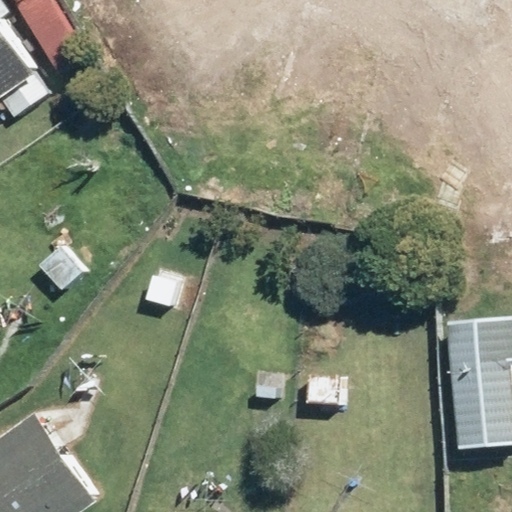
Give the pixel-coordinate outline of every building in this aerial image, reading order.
[(0,0),(0,120),(19,106),(27,117),(63,91),(53,77),(64,69),(13,0),(0,0)] [(74,0),(48,0),(36,8),(79,76),(110,56),(74,0)] [(319,0),(162,0),(213,73),(319,0)] [(421,0),(420,8),(502,18),(504,0),(421,0)] [(511,52),(452,91),(511,183),(511,52)] [(76,234),(45,261),(79,298),(110,271),(76,234)] [(511,439),(511,320),(470,320),(470,440),(511,439)] [(0,364),(0,511),(103,511),(123,498),(58,408),(4,447),(0,441),(0,365),(0,364)]
